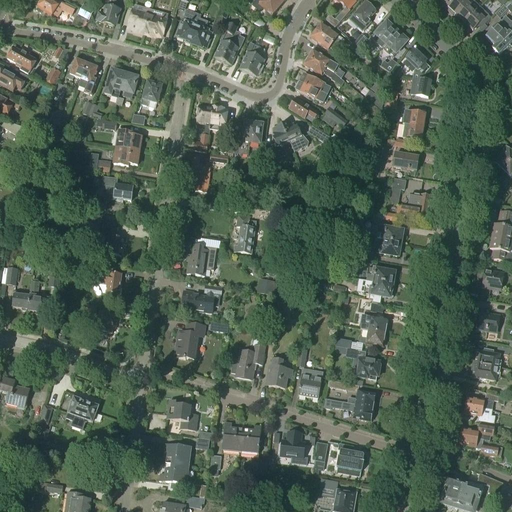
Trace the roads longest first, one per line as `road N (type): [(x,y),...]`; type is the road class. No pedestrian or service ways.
road 1 (residential): [(418,449),(474,113),(492,90)]
road 2 (residential): [(142,381),(182,67)]
road 3 (residential): [(418,449),(225,399)]
road 4 (residential): [(182,67),(249,95),(270,95),(293,26),(312,0)]
road 5 (residential): [(0,27),(182,67)]
road 6 (residential): [(142,381),(0,338)]
road 7 (residential): [(123,511),(142,381)]
road 8 (residential): [(492,90),(400,0)]
